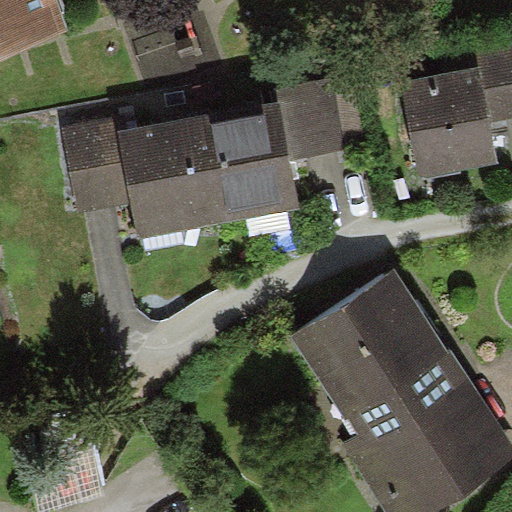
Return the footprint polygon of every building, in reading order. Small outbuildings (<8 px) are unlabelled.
[(0,0),(0,13),(38,0),(0,0)] [(511,27),(462,36),(465,50),(481,47),(493,112),(511,108),(511,27)] [(421,157),(499,141),(493,112),(481,47),(465,50),(402,63),(421,157)] [(354,67),(280,81),(293,149),(366,135),(354,67)] [(198,96),(218,204),(300,188),(293,149),(280,81),(198,96)] [(218,204),(198,96),(125,110),(118,111),(134,192),(139,219),(218,204)] [(118,111),(125,110),(124,106),(63,118),(80,203),(134,192),(118,111)] [(343,435),(393,511),(412,511),(511,446),(511,426),(396,251),(291,320),(360,424),(343,435)]
